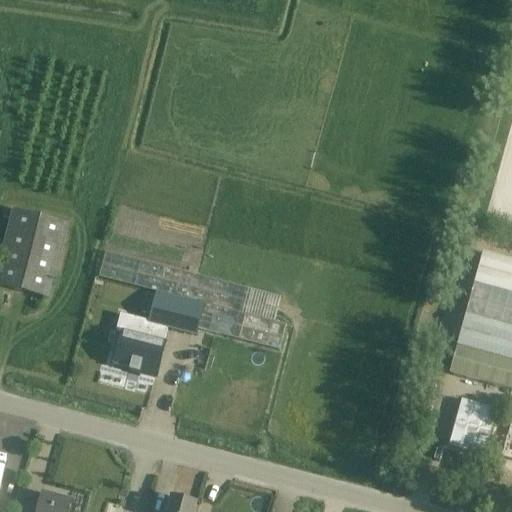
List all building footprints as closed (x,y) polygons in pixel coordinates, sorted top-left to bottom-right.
[(68,226),(12,211),(0,256),(0,287),(49,301),(68,226)] [(105,253),(98,279),(157,293),(204,306),(197,331),(205,333),(278,352),(285,327),(273,324),(280,298),(105,253)] [(511,262),(482,254),(448,375),(511,392),(511,262)] [(122,334),(114,363),(129,367),(128,372),(139,375),(139,374),(155,379),(164,345),(163,345),(167,330),(196,337),(197,331),(204,306),(157,293),(149,323),(133,319),(128,335),(122,334)] [(495,409),(458,400),(447,445),(484,454),(495,409)] [(428,412),(417,409),(413,424),(423,427),(428,412)] [(37,511),(68,511),(70,503),(68,498),(60,496),(56,499),(42,495),(37,511)] [(193,511),(195,504),(170,498),(166,511),(193,511)]
